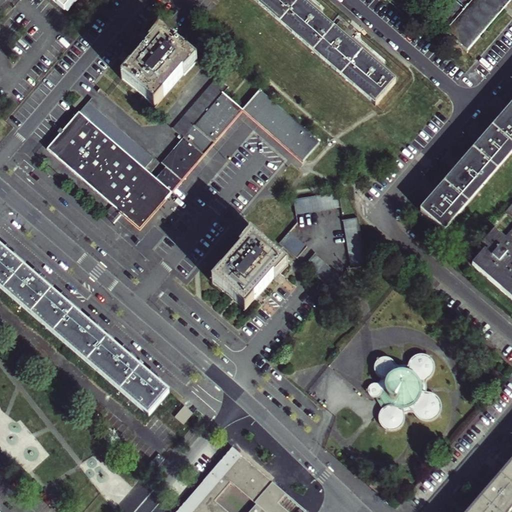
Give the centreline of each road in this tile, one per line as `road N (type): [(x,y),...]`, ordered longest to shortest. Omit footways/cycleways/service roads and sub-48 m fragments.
road 1 (residential): [(8,194),(243,397)]
road 2 (residential): [(511,333),(389,230),(385,210),(409,174)]
road 3 (residential): [(0,161),(138,0)]
road 4 (residential): [(471,105),(348,0)]
road 5 (residential): [(143,511),(243,397)]
road 6 (residential): [(243,397),(342,493)]
road 7 (residential): [(426,511),(511,413)]
